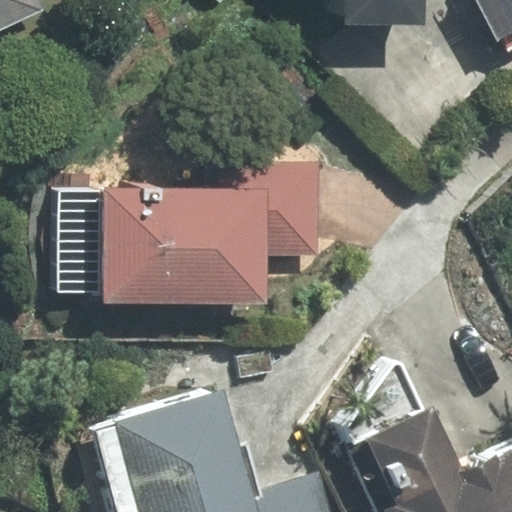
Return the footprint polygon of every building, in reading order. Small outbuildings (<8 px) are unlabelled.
[(0,0),(0,30),(47,10),(42,0),(0,0)] [(343,0),(343,24),(425,26),(425,0),(343,0)] [(511,0),(476,0),(498,40),(511,33),(511,0)] [(104,293),(104,302),(267,303),(267,256),(320,256),(320,163),(239,162),(239,188),(60,187),(60,293),(104,293)] [(346,426),(385,511),(511,511),(511,452),(463,475),(433,409),(425,413),(404,366),(398,363),(392,366),(346,426)] [(224,389),(91,427),(114,511),(328,511),(318,474),(260,490),(247,441),(240,443),(224,389)]
